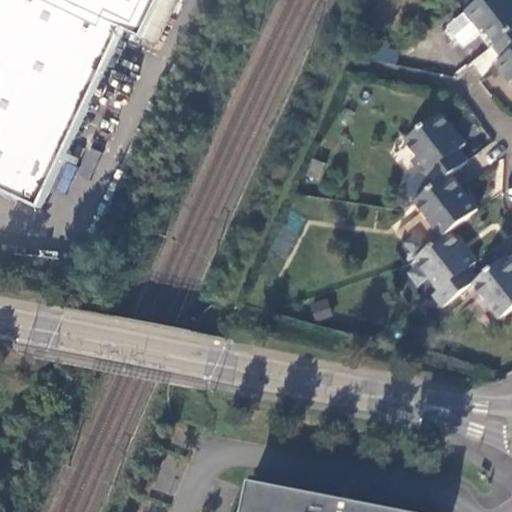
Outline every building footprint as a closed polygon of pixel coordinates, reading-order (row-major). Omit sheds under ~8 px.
[(0,0),(0,190),(43,210),(126,31),(143,39),(161,0),(0,0)] [(497,45),(511,33),(511,0),(479,0),(468,9),(483,30),(486,29),(497,45)] [(511,33),(497,45),(496,46),(504,57),(499,62),(511,81),(511,79),(511,33)] [(452,173),(469,161),(461,149),(468,144),(445,112),(406,139),(430,170),(439,183),(452,173)] [(439,183),(430,170),(422,176),(432,189),(439,183)] [(453,230),(480,209),(452,173),(439,183),(432,189),(415,202),(443,237),(453,230)] [(443,237),(416,259),(440,289),(449,301),(473,283),(479,278),(470,267),(477,261),(453,230),(443,237)] [(511,310),(511,258),(509,255),(479,278),(473,283),(501,319),(511,310)] [(433,295),(442,307),(449,301),(440,289),(433,295)] [(407,511),(254,482),(242,511),(407,511)]
